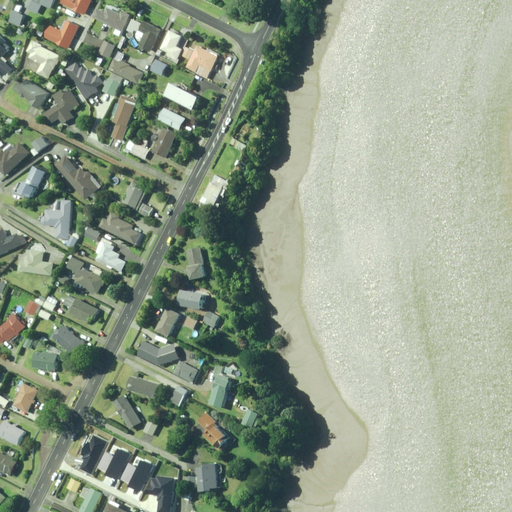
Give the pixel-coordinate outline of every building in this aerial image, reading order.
[(16,2),(12,0),(8,0),(5,7),(12,10),(16,2)] [(51,8),(55,0),(34,0),(35,0),(51,8)] [(85,15),(92,1),(89,0),(64,0),(63,4),(85,15)] [(132,15),(123,10),(122,13),(109,6),(107,12),(104,10),(99,7),(94,17),(104,22),(109,25),(117,29),(115,33),(120,36),(122,31),(124,32),(132,15)] [(26,16),(16,11),(11,21),(21,26),(26,16)] [(139,21),(135,19),(134,18),(128,29),(134,33),(134,32),(135,31),(135,30),(138,31),(140,29),(141,29),(140,30),(145,33),(139,45),(145,48),(151,51),(162,31),(158,29),(159,28),(145,20),(144,23),(139,21)] [(80,26),(68,21),(62,31),(51,26),(45,37),(68,49),(80,26)] [(178,34),(172,31),(171,30),(162,49),(169,52),(168,55),(178,60),(183,49),(177,46),(182,36),(178,34)] [(8,63),(4,58),(3,57),(10,50),(8,48),(10,47),(6,43),(7,42),(0,34),(0,71),(1,70),(8,76),(14,69),(8,63)] [(43,45),(35,41),(33,40),(28,51),(32,53),(31,55),(30,57),(36,60),(35,61),(41,63),(42,63),(38,73),(49,78),(54,69),(57,64),(58,64),(62,56),(51,51),(42,46),(43,45)] [(100,52),(99,52),(104,55),(103,57),(108,60),(110,57),(110,58),(116,46),(106,40),(105,42),(100,52)] [(220,56),(208,50),(198,45),(196,51),(188,67),(196,71),(195,72),(208,78),(212,71),(213,71),(218,60),(219,57),(220,56)] [(189,59),(194,50),(187,47),(186,47),(183,52),(184,53),(183,55),(189,59)] [(130,66),(131,64),(121,59),(120,61),(115,58),(109,69),(112,71),(138,84),(144,73),(135,68),(130,66)] [(167,66),(156,61),(152,71),(163,76),(167,66)] [(80,79),(76,73),(72,76),(76,82),(80,79)] [(114,96),(120,82),(110,77),(108,81),(105,86),(103,91),(114,96)] [(30,102),(40,109),(50,93),(27,79),(23,85),(19,83),(14,90),(20,93),(19,94),(21,96),(25,98),(25,97),(31,100),(30,102)] [(187,90),(179,86),(173,83),(173,85),(172,86),(167,95),(195,109),(201,97),(200,96),(195,94),(187,90)] [(75,96),(74,94),(71,90),(65,94),(62,89),(53,96),(59,103),(44,113),(43,114),(50,124),(59,118),(63,123),(64,124),(74,117),(71,111),(74,109),(78,106),(80,105),(81,104),(80,104),(75,96)] [(130,98),(126,96),(122,94),(118,103),(120,104),(113,121),(117,122),(112,137),(122,141),(127,127),(127,126),(129,120),(134,107),(137,100),(133,99),(130,98)] [(186,118),(170,110),(164,108),(158,119),(170,125),(170,126),(179,130),(181,125),(182,125),(186,118)] [(165,157),(177,133),(164,127),(163,129),(159,136),(154,134),(151,140),(153,141),(154,140),(157,141),(155,145),(152,151),(164,157),(165,157)] [(249,145),(235,138),(233,143),(239,146),(238,147),(244,150),(244,149),(246,150),(249,145)] [(144,147),(139,145),(130,140),(126,148),(131,151),(130,152),(144,159),(149,150),(144,147)] [(31,152),(30,152),(20,142),(11,151),(5,150),(3,148),(0,151),(0,169),(6,176),(29,153),(31,152)] [(82,167),(81,168),(79,170),(67,155),(56,164),(59,168),(64,173),(85,200),(99,188),(99,187),(92,179),(92,176),(92,175),(90,172),(86,171),(82,167)] [(46,172),(35,166),(34,166),(28,179),(26,182),(21,192),(31,197),(33,198),(38,187),(44,176),(46,177),(48,174),(47,174),(45,173),(46,172)] [(204,201),(204,203),(202,207),(212,212),(215,207),(217,208),(228,185),(226,184),(228,179),(219,175),(218,176),(216,180),(215,182),(214,182),(208,195),(207,194),(204,201)] [(136,211),(147,189),(147,188),(134,181),(134,183),(128,194),(125,199),(123,204),(123,205),(136,211)] [(70,229),(72,200),(63,200),(63,201),(62,210),(47,209),(46,216),(46,215),(43,218),(42,222),(45,225),(55,226),(55,228),(57,228),(57,238),(69,239),(70,234),(70,231),(70,229)] [(149,218),(150,216),(154,208),(145,203),(141,211),(140,213),(149,218)] [(120,218),(121,216),(112,211),(112,212),(108,220),(104,218),(103,220),(100,226),(111,232),(115,234),(136,245),(141,233),(133,229),(134,226),(132,225),(122,220),(120,218)] [(102,231),(90,226),(85,237),(97,242),(102,231)] [(28,243),(26,239),(24,234),(20,236),(18,233),(9,237),(5,228),(2,229),(0,229),(0,254),(23,245),(28,243)] [(72,236),(68,245),(73,248),(78,239),(72,236)] [(127,262),(126,262),(119,258),(120,255),(113,251),(115,247),(112,245),(105,242),(100,253),(97,259),(122,272),(127,262)] [(208,264),(207,260),(205,247),(191,250),(194,265),(191,266),(194,279),(194,280),(210,277),(208,264)] [(52,276),(54,263),(43,262),(45,251),(32,250),(28,250),(27,253),(24,255),(21,254),(20,261),(21,261),(19,271),(42,274),(44,274),(52,276)] [(93,273),(89,271),(83,268),(85,263),(73,257),(68,268),(78,273),(76,277),(78,278),(76,282),(90,289),(89,291),(92,292),(93,291),(98,293),(102,285),(103,286),(105,282),(104,282),(105,279),(100,276),(101,275),(94,272),(93,273)] [(58,280),(66,284),(69,278),(61,274),(60,276),(58,280)] [(209,295),(195,292),(182,290),(180,306),(207,310),(207,308),(209,295)] [(78,300),(71,296),(69,295),(65,304),(71,307),(69,310),(68,312),(78,316),(77,318),(80,319),(80,318),(89,323),(93,315),(96,317),(100,310),(95,307),(82,301),(83,300),(79,298),(79,299),(78,299),(78,300)] [(56,305),(58,301),(50,297),(47,301),(46,303),(44,307),(53,311),(54,309),(56,305)] [(41,304),(42,305),(44,302),(38,299),(37,300),(39,301),(38,304),(31,300),(26,311),(35,316),(41,304)] [(170,337),(171,336),(181,315),(168,308),(163,319),(158,331),(170,337)] [(50,318),(52,314),(43,310),(40,316),(49,320),(50,318)] [(218,327),(223,317),(211,311),(206,320),(206,321),(218,327)] [(26,327),(22,321),(15,313),(8,319),(9,321),(0,327),(0,331),(0,341),(2,344),(4,342),(7,340),(8,342),(23,330),(25,328),(26,327)] [(188,326),(195,330),(200,321),(190,317),(186,325),(188,326)] [(76,333),(73,331),(72,332),(68,329),(69,328),(66,326),(66,327),(65,326),(60,331),(58,330),(53,336),(63,345),(77,357),(87,344),(85,343),(87,342),(84,339),(82,341),(80,338),(75,334),(76,333)] [(27,347),(28,348),(30,349),(35,339),(29,337),(24,346),(25,347),(26,347),(27,347)] [(152,344),(148,342),(146,341),(139,355),(160,366),(161,365),(162,367),(165,366),(165,364),(177,360),(181,359),(176,344),(162,349),(159,347),(152,344)] [(34,368),(49,370),(49,371),(52,372),(52,370),(57,371),(58,362),(60,362),(61,358),(59,358),(59,354),(55,354),(55,353),(46,352),(46,353),(36,352),(34,368)] [(201,370),(194,367),(182,361),(180,364),(175,374),(194,383),(201,370)] [(224,368),(220,367),(216,366),(216,367),(213,376),(220,378),(216,389),(214,396),(212,404),(225,408),(230,393),(231,391),(234,381),(232,381),(233,378),(222,375),(224,368)] [(160,384),(133,376),(132,376),(128,390),(156,398),(160,387),(160,384)] [(33,388),(25,383),(24,383),(19,391),(21,392),(19,395),(14,406),(28,413),(30,409),(31,408),(33,403),(35,404),(36,401),(35,400),(39,391),(37,389),(38,389),(34,387),(33,388)] [(175,395),(172,401),(181,406),(189,391),(180,386),(175,395)] [(9,403),(10,401),(1,395),(0,396),(0,403),(6,407),(9,403)] [(137,412),(131,404),(126,396),(115,403),(132,430),(142,423),(143,423),(137,412)] [(263,414),(254,410),(252,409),(245,424),(253,428),(253,429),(257,431),(262,421),(260,420),(263,414)] [(217,423),(218,422),(208,412),(199,422),(209,431),(205,436),(223,452),(230,444),(229,443),(233,438),(217,423)] [(17,426),(14,424),(14,425),(9,423),(10,422),(6,420),(1,428),(0,427),(0,436),(18,446),(25,431),(16,427),(17,426)] [(153,436),(154,436),(159,425),(150,420),(148,426),(145,431),(153,436)] [(120,477),(125,466),(123,465),(128,456),(126,455),(127,453),(123,451),(122,453),(112,448),(100,472),(97,478),(97,480),(112,488),(118,476),(120,477)] [(14,460),(15,458),(7,454),(7,455),(0,452),(0,470),(4,472),(3,474),(6,475),(7,475),(7,474),(11,476),(15,467),(17,468),(19,465),(17,464),(18,462),(14,460)] [(144,464),(153,468),(156,462),(147,458),(144,464)] [(214,489),(220,488),(217,464),(203,465),(204,468),(201,469),(198,469),(199,475),(200,475),(201,480),(199,481),(201,493),(214,491),(214,489)] [(196,487),(197,477),(187,476),(186,486),(196,487)] [(78,492),(82,483),(75,480),(73,486),(71,489),(77,492),(78,492)] [(81,511),(95,511),(104,494),(93,488),(82,510),(81,511)] [(121,497),(135,504),(136,503),(140,506),(144,498),(139,496),(140,496),(125,488),(121,497)] [(189,491),(185,499),(190,501),(194,493),(189,491)]
